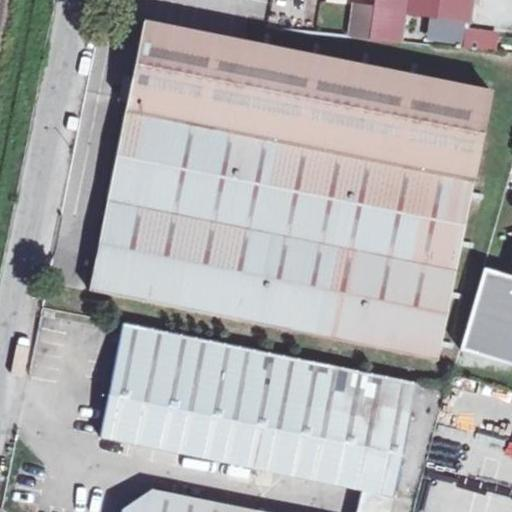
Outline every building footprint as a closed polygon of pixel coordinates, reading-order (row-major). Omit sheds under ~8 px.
[(412,0),(379,0),(378,12),(374,37),(407,41),(411,12),(412,0)] [(412,0),(411,12),(473,20),(475,0),(412,0)] [(360,35),(374,37),(378,12),(363,10),(360,35)] [(134,81),(127,79),(123,99),(130,100),(92,291),(440,360),(495,90),(147,22),(134,81)] [(496,52),(497,35),(470,32),(467,50),(496,52)] [(511,273),(489,266),(464,347),(511,361),(511,273)] [(362,490),(394,497),(417,382),(124,323),(101,437),(234,464),(273,472),(362,490)] [(271,486),(273,472),(234,464),(231,478),(271,486)] [(266,511),(154,489),(124,511),(123,511),(266,511)] [(390,511),(394,497),(362,490),(357,511),(390,511)]
